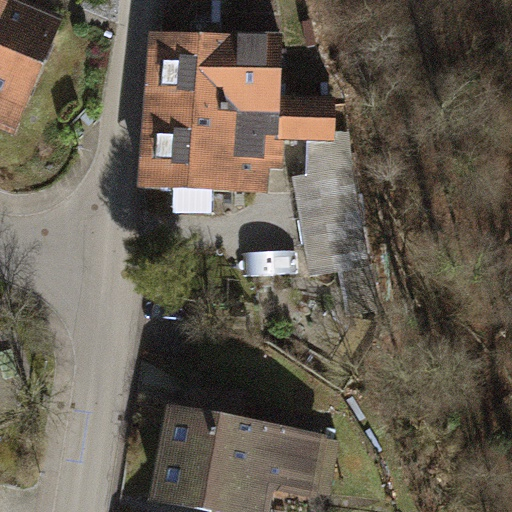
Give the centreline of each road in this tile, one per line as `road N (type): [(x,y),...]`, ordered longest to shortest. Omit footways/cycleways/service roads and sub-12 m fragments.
road 1 (residential): [(143,0),(114,286)]
road 2 (residential): [(114,286),(81,511)]
road 3 (residential): [(114,286),(0,242)]
